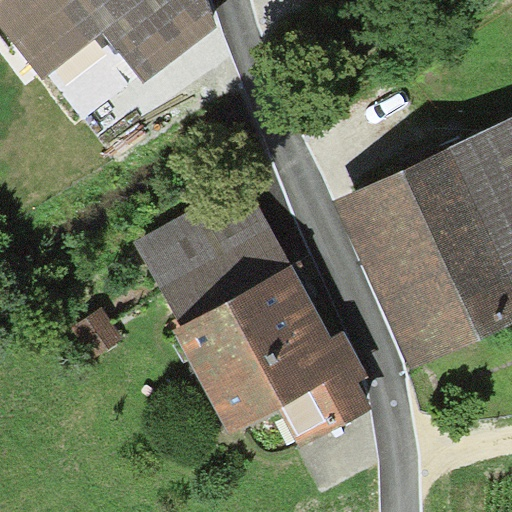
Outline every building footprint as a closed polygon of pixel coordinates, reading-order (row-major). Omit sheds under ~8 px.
[(0,0),(0,17),(44,73),(52,67),(87,111),(138,71),(145,80),(209,30),(202,0),(0,0)] [(511,118),(337,201),(417,368),(511,323),(511,118)] [(186,330),(294,271),(245,182),(137,241),(186,330)] [(294,271),(186,330),(180,333),(232,428),(279,402),(300,441),(369,404),(354,378),(365,372),(344,334),(331,340),(294,271)] [(101,310),(78,325),(96,352),(119,337),(101,310)]
